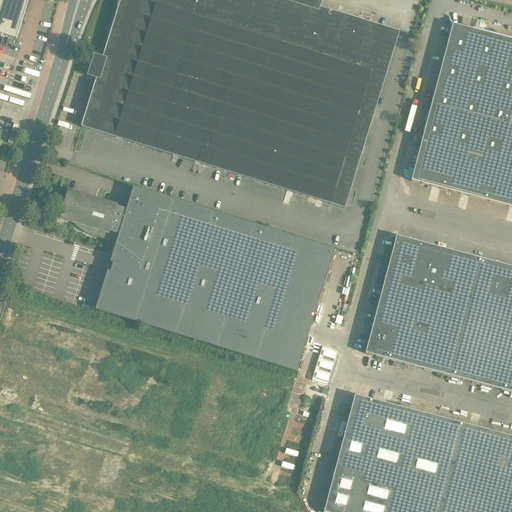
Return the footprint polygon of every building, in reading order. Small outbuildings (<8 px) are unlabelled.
[(0,0),(0,35),(1,36),(5,37),(10,39),(16,41),(28,0),(0,0)] [(291,0),(120,0),(81,128),(344,209),(399,33),(320,9),(291,0)] [(291,0),(320,9),(322,0),(291,0)] [(511,208),(511,40),(452,25),(411,182),(511,208)] [(60,220),(74,224),(79,229),(85,233),(91,236),(116,244),(116,243),(117,244),(111,264),(114,265),(111,273),(108,272),(96,311),(298,373),(335,250),(135,189),(128,211),(117,207),(117,206),(68,191),(60,220)] [(511,267),(396,237),(365,354),(511,393),(511,267)] [(511,511),(511,437),(355,396),(323,511),(511,511)]
